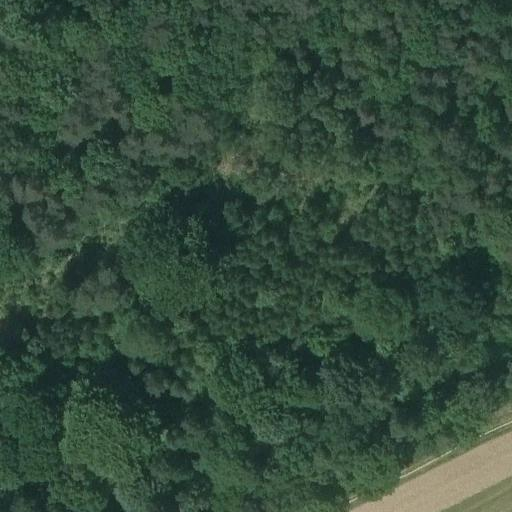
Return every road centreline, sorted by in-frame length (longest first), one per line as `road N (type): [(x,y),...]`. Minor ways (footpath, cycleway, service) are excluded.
road 1 (unknown): [(511,355),(366,403),(151,511)]
road 2 (track): [(511,414),(312,511)]
